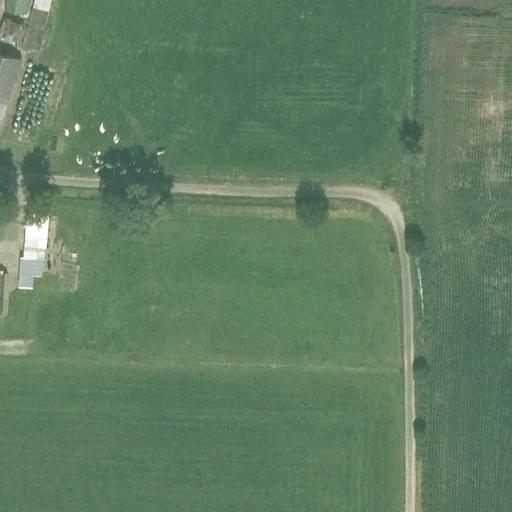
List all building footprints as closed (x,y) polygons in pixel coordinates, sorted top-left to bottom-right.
[(26,0),(5,0),(4,10),(24,14),(26,0)] [(51,0),(33,0),(32,7),(24,45),(40,49),(49,11),(51,0)] [(0,51),(0,125),(21,58),(0,51)] [(21,256),(41,258),(44,216),(24,215),(21,256)] [(32,287),(33,274),(19,273),(18,286),(32,287)]
